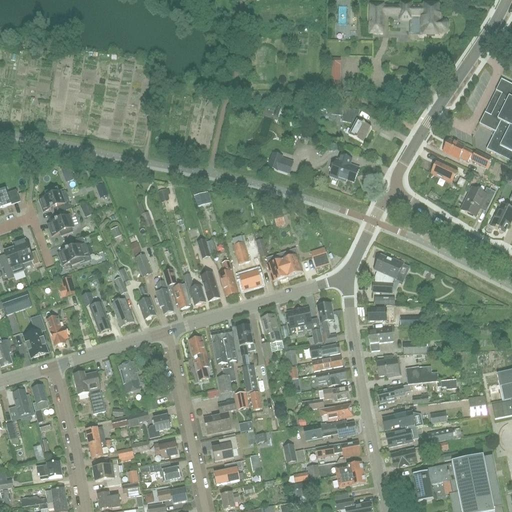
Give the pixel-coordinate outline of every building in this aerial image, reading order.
[(349,41),(351,0),(340,0),(333,0),(333,40),(349,41)] [(401,14),(401,20),(410,20),(410,18),(422,18),(421,35),(440,36),(440,33),(446,33),(447,24),(445,22),(440,21),(440,6),(422,6),(411,6),(411,4),(401,4),(401,7),(383,7),(383,5),(370,5),(369,34),(382,34),(383,14),(401,14)] [(307,34),(306,46),(315,46),(315,34),(307,34)] [(263,69),(267,40),(258,39),(254,68),(263,69)] [(297,58),(296,72),(314,73),(315,55),(308,55),(308,65),(303,65),(303,59),(297,58)] [(329,59),(328,90),(340,90),(340,84),(335,84),(335,66),(340,66),(340,59),(329,59)] [(80,61),(78,73),(84,74),(86,62),(80,61)] [(64,105),(75,106),(76,75),(65,75),(64,105)] [(485,113),(479,125),(492,132),(496,133),(501,122),(511,127),(511,85),(501,80),(496,92),(497,93),(487,114),(485,113)] [(411,111),(416,115),(422,105),(417,102),(411,111)] [(400,109),(389,103),(387,108),(398,113),(400,109)] [(343,109),(333,108),(332,115),(342,117),(342,122),(351,124),(350,129),(352,130),(349,136),(348,135),(348,136),(363,144),(362,143),(370,129),(371,129),(371,128),(367,126),(368,124),(357,118),(357,111),(359,112),(359,111),(343,109)] [(493,137),(486,150),(511,162),(511,127),(501,122),(496,133),(492,132),(491,134),(492,136),(493,137)] [(300,138),(297,145),(299,146),(298,150),(309,154),(313,141),(300,138)] [(458,159),(461,154),(472,160),(471,162),(486,170),(491,158),(476,151),(475,154),(449,141),(444,152),(458,159)] [(278,171),(283,158),(273,154),(269,168),(278,171)] [(353,167),(352,168),(349,167),(351,161),(340,157),(337,164),(335,163),(330,177),(345,183),(346,181),(354,183),(359,169),(353,167)] [(437,162),(431,174),(452,184),(453,180),(457,172),(437,162)] [(463,188),(465,182),(466,181),(460,179),(457,185),(463,188)] [(98,187),(102,198),(108,196),(104,185),(103,185),(102,182),(98,184),(99,186),(98,187)] [(483,204),(489,207),(495,193),(487,189),(484,194),(472,188),(461,210),(476,218),(483,204)] [(0,209),(20,203),(16,192),(7,195),(5,190),(0,191),(0,209)] [(44,213),(57,208),(59,214),(72,210),(65,192),(59,194),(57,190),(46,194),(48,198),(40,201),(44,213)] [(166,190),(157,192),(159,198),(168,196),(167,194),(170,194),(168,190),(166,190)] [(207,193),(194,197),(196,205),(210,201),(207,193)] [(511,201),(511,203),(510,208),(501,204),(490,227),(498,231),(499,230),(505,233),(510,222),(511,222),(511,221),(511,196),(510,201),(511,201)] [(153,226),(148,213),(145,214),(141,204),(138,205),(145,228),(153,226)] [(75,217),(72,210),(59,214),(62,220),(55,223),(56,223),(48,225),(52,237),(61,234),(62,238),(73,234),(71,230),(74,229),(70,218),(75,217)] [(66,252),(59,254),(63,266),(71,263),(72,267),(83,263),(82,259),(89,257),(82,238),(70,243),(72,250),(66,252)] [(206,240),(197,243),(202,260),(211,258),(206,240)] [(260,258),(254,240),(248,242),(253,260),(260,258)] [(267,257),(263,240),(256,242),(261,259),(267,257)] [(14,245),(15,250),(21,266),(22,266),(32,263),(34,267),(40,265),(36,252),(30,254),(25,241),(14,245)] [(135,244),(130,247),(134,256),(139,254),(135,244)] [(22,266),(21,266),(15,250),(5,253),(9,265),(9,266),(10,267),(4,269),(9,281),(15,279),(13,275),(24,271),(22,266)] [(294,251),(281,255),(288,278),(289,278),(291,278),(294,277),(295,276),(302,273),(302,274),(303,273),(297,256),(296,257),(294,251)] [(326,254),(313,259),(315,267),(329,263),(326,254)] [(152,274),(145,255),(135,259),(143,278),(152,274)] [(271,265),(267,266),(273,283),(281,280),(283,281),(286,280),(287,278),(288,278),(281,255),(270,259),(271,265)] [(381,257),(380,258),(378,259),(377,262),(378,264),(375,271),(377,272),(377,273),(376,275),(376,276),(375,278),(375,280),(375,281),(375,283),(375,284),(373,284),(373,293),(392,294),(392,285),(391,285),(394,280),(396,281),(403,265),(393,261),(393,262),(381,257)] [(222,264),(225,273),(219,275),(226,297),(238,294),(232,272),(233,272),(229,262),(222,264)] [(121,278),(123,283),(130,280),(125,269),(118,272),(121,278)] [(169,291),(172,291),(176,305),(178,305),(179,311),(191,307),(184,286),(172,289),(171,286),(178,285),(174,271),(163,274),(167,288),(168,288),(169,291)] [(258,271),(239,277),(243,292),(262,286),(258,271)] [(220,299),(212,274),(201,278),(209,302),(220,299)] [(184,277),(188,291),(191,299),(192,299),(195,306),(206,303),(201,287),(194,289),(190,275),(184,277)] [(77,295),(71,278),(60,282),(65,299),(77,295)] [(122,296),(128,293),(123,283),(121,278),(115,281),(122,296)] [(174,312),(167,291),(164,282),(156,284),(159,294),(156,295),(161,309),(162,309),(164,315),(174,312)] [(142,296),(143,302),(138,304),(145,321),(156,316),(150,299),(149,300),(145,287),(139,290),(141,297),(142,296)] [(26,292),(1,301),(4,311),(30,302),(26,292)] [(111,330),(105,315),(101,304),(95,307),(94,305),(95,305),(90,294),(82,298),(86,309),(89,308),(94,319),(100,334),(111,330)] [(125,301),(112,306),(121,328),(134,323),(125,301)] [(319,324),(324,345),(325,345),(337,343),(336,335),(330,336),(327,322),(329,322),(329,323),(333,322),(333,321),(334,321),(331,304),(317,307),(320,324),(319,324)] [(295,312),(287,313),(288,315),(286,316),(287,324),(289,323),(291,329),(305,326),(307,332),(312,330),(308,309),(301,310),(295,311),(295,312)] [(441,317),(450,317),(450,309),(441,309),(441,317)] [(368,322),(386,321),(386,310),(368,310),(368,322)] [(262,345),(265,361),(273,360),(271,353),(284,351),(282,341),(281,341),(274,316),(261,320),(266,336),(269,335),(272,343),(262,345)] [(22,338),(29,360),(46,355),(39,333),(40,333),(45,332),(41,318),(32,321),(36,334),(22,338)] [(50,332),(55,348),(60,346),(61,347),(63,346),(64,345),(66,344),(65,341),(69,339),(66,328),(61,329),(58,318),(47,321),(50,332)] [(248,356),(247,346),(254,345),(252,335),(250,327),(236,329),(242,357),(248,356)] [(370,345),(371,353),(380,352),(379,344),(393,342),(391,329),(368,332),(370,345)] [(221,332),(225,354),(227,364),(229,371),(234,370),(233,363),(238,362),(233,340),(231,330),(221,332)] [(351,330),(345,332),(346,338),(353,336),(351,330)] [(308,339),(310,346),(322,344),(320,331),(312,333),(313,338),(308,339)] [(221,332),(211,334),(215,356),(217,365),(227,364),(225,354),(221,332)] [(206,355),(202,338),(189,342),(193,358),(195,357),(196,361),(194,362),(199,382),(210,379),(205,362),(207,361),(206,355)] [(11,353),(7,341),(1,344),(0,341),(0,365),(1,368),(13,364),(9,353),(11,353)] [(404,356),(427,355),(426,344),(403,345),(404,356)] [(325,345),(324,345),(309,349),(312,360),(319,358),(319,359),(340,354),(338,346),(326,348),(325,345)] [(297,366),(296,356),(287,357),(288,368),(297,366)] [(384,361),(377,363),(379,377),(393,375),(393,378),(401,377),(399,359),(392,360),(392,357),(384,358),(384,361)] [(315,373),(322,371),(342,367),(341,358),(313,364),(315,373)] [(118,367),(124,385),(127,395),(143,389),(134,362),(118,367)] [(259,391),(254,366),(241,368),(246,393),(259,391)] [(298,379),(296,368),(289,370),(290,380),(298,379)] [(418,368),(406,370),(409,386),(438,383),(437,374),(431,374),(431,368),(418,369),(418,368)] [(511,370),(497,374),(503,403),(492,406),(494,420),(511,416),(511,370)] [(344,371),(327,374),(315,376),(317,385),(329,383),(330,388),(339,386),(339,381),(345,380),(344,371)] [(78,396),(89,394),(94,416),(106,413),(97,374),(85,376),(85,374),(73,377),(78,396)] [(217,379),(220,395),(232,392),(229,377),(217,379)] [(446,389),(447,391),(457,390),(456,381),(441,383),(441,389),(446,389)] [(49,409),(47,401),(43,386),(32,389),(36,404),(33,405),(36,414),(35,414),(38,424),(45,422),(41,411),(49,409)] [(396,401),(395,399),(405,397),(404,394),(410,393),(408,386),(403,387),(377,392),(380,405),(396,401)] [(333,389),(319,392),(320,400),(324,399),(324,401),(331,400),(332,404),(349,400),(347,388),(333,391),(333,389)] [(25,391),(13,395),(17,408),(10,410),(12,419),(34,413),(29,396),(26,397),(25,391)] [(236,396),(238,411),(250,409),(247,393),(236,396)] [(263,409),(259,393),(250,395),(253,411),(263,409)] [(413,406),(429,404),(427,394),(421,395),(422,398),(412,400),(413,406)] [(157,411),(154,398),(144,401),(147,413),(157,411)] [(485,398),(468,400),(471,419),(487,417),(485,398)] [(303,412),(324,408),(323,400),(301,404),(303,412)] [(218,406),(220,413),(236,410),(234,402),(218,406)] [(328,421),(337,420),(353,417),(350,406),(319,412),(320,418),(327,417),(328,421)] [(412,413),(383,419),(385,431),(401,428),(401,430),(415,427),(412,413)] [(446,413),(431,416),(432,424),(448,422),(446,413)] [(149,422),(147,414),(127,418),(130,429),(140,426),(139,424),(149,422)] [(206,427),(207,435),(231,430),(228,414),(204,419),(206,427)] [(112,421),(114,429),(128,426),(126,417),(112,421)] [(168,419),(168,417),(154,420),(155,427),(150,428),(148,431),(150,440),(160,437),(159,432),(170,429),(169,424),(171,423),(170,418),(168,419)] [(244,424),(245,432),(253,431),(252,422),(244,424)] [(346,422),(330,425),(320,427),(319,426),(303,430),(305,443),(323,440),(322,438),(339,435),(339,439),(356,435),(354,423),(346,425),(346,422)] [(6,426),(10,441),(18,438),(14,423),(6,426)] [(89,445),(105,442),(102,428),(97,429),(86,431),(87,434),(85,434),(86,439),(88,439),(89,445)] [(412,443),(409,430),(386,436),(389,448),(412,443)] [(429,445),(454,440),(452,430),(427,435),(429,445)] [(410,433),(414,443),(419,442),(416,431),(410,433)] [(253,434),(247,435),(249,446),(255,445),(253,434)] [(264,435),(254,436),(256,444),(265,443),(264,435)] [(232,450),(238,449),(236,438),(223,440),(224,447),(212,450),(215,463),(234,459),(232,450)] [(89,445),(92,459),(103,457),(103,456),(108,456),(107,446),(111,446),(110,441),(105,442),(89,445)] [(170,442),(154,445),(157,456),(161,455),(162,459),(178,456),(175,444),(171,445),(170,442)] [(150,451),(149,443),(132,446),(134,454),(150,451)] [(357,443),(342,447),(341,445),(316,450),(317,460),(335,457),(334,455),(343,454),(344,458),(360,455),(357,443)] [(449,451),(447,443),(430,447),(431,455),(449,451)] [(297,463),(294,446),(284,448),(286,465),(297,463)] [(391,456),(393,467),(399,466),(399,469),(409,466),(408,464),(417,462),(414,449),(399,453),(399,454),(391,456)] [(132,450),(118,453),(120,460),(133,457),(132,450)] [(455,481),(450,482),(452,494),(449,495),(452,511),(494,511),(494,508),(502,506),(492,456),(484,458),(483,456),(452,462),(452,464),(455,481)] [(63,472),(61,471),(60,463),(36,467),(38,476),(40,476),(40,479),(49,478),(50,480),(62,478),(62,476),(64,475),(63,472)] [(351,474),(363,472),(362,463),(347,466),(335,468),(336,477),(351,474)] [(166,464),(149,468),(150,474),(163,472),(164,477),(163,477),(164,483),(181,480),(179,468),(167,470),(166,464)] [(94,469),(96,483),(107,481),(108,488),(122,486),(118,465),(94,469)] [(428,472),(413,475),(418,503),(434,500),(431,486),(455,481),(452,465),(427,469),(428,472)] [(310,482),(311,482),(321,480),(318,466),(307,468),(310,482)] [(237,470),(215,474),(216,479),(214,480),(215,484),(217,484),(217,486),(240,482),(237,470)] [(137,471),(129,473),(131,485),(139,483),(137,471)] [(363,472),(351,474),(336,477),(339,489),(366,484),(363,472)] [(0,491),(13,489),(12,481),(6,482),(5,474),(0,474),(0,491)] [(293,476),(295,484),(309,481),(308,474),(293,476)] [(311,482),(310,482),(295,485),(298,498),(314,495),(311,482)] [(140,497),(138,484),(122,487),(123,495),(127,495),(127,498),(140,497)] [(245,495),(254,493),(253,486),(243,488),(245,495)] [(21,500),(23,509),(40,506),(67,503),(65,489),(46,492),(47,499),(40,500),(40,499),(38,499),(38,497),(21,500)] [(173,490),(158,493),(160,503),(172,500),(173,505),(187,502),(185,490),(179,491),(178,489),(173,490)] [(6,510),(11,510),(8,491),(4,492),(4,495),(1,495),(2,499),(4,499),(5,500),(1,500),(3,511),(6,510)] [(109,494),(98,496),(100,511),(111,509),(120,507),(118,495),(109,496),(109,494)] [(238,494),(233,495),(232,494),(221,496),(224,511),(235,508),(234,503),(239,502),(239,500),(241,500),(240,496),(238,496),(238,494)] [(345,511),(371,511),(371,509),(372,507),(372,506),(370,505),(369,503),(354,506),(352,499),(335,502),(337,511),(345,510),(345,511)] [(68,511),(67,503),(40,506),(41,511),(48,510),(48,511),(55,510),(55,511),(68,511)]
